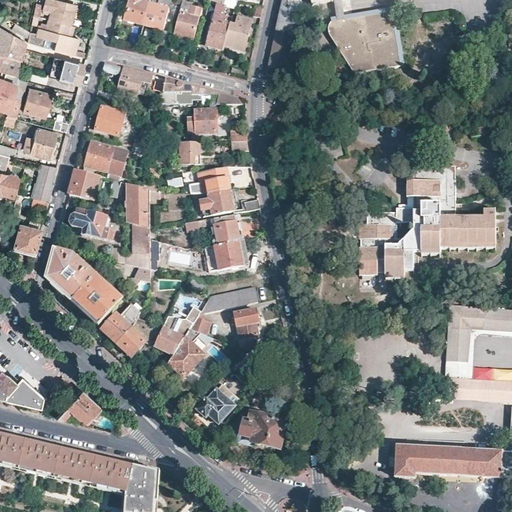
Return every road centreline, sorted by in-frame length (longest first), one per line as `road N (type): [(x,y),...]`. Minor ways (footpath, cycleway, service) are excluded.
road 1 (tertiary): [(255,89),(256,143),(319,496)]
road 2 (residential): [(24,309),(100,48)]
road 3 (tertiary): [(24,309),(175,447)]
road 4 (tertiary): [(0,416),(157,453),(175,447)]
road 5 (residential): [(100,48),(255,89)]
